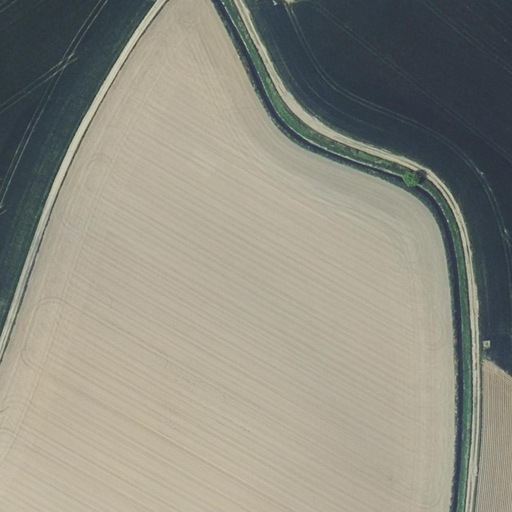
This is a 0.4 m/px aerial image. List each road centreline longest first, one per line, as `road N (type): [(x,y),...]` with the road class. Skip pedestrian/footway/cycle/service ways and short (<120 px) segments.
road 1 (track): [(468,511),(475,351),(467,255),(446,193),(407,166),(304,127),(273,87),(232,0)]
road 2 (track): [(166,0),(91,109),(45,209),(0,347)]
